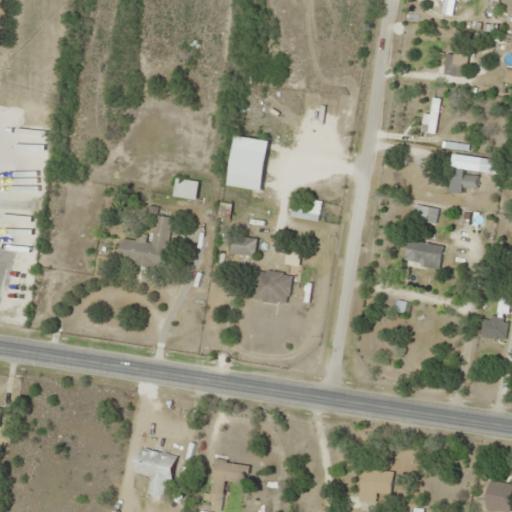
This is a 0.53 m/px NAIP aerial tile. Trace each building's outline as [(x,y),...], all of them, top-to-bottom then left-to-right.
[(443,0),(442,14),(454,15),(454,0),(443,0)] [(458,56),(447,53),(442,73),(454,75),(458,56)] [(425,132),(433,133),(439,99),(431,97),(425,132)] [(228,173),(262,177),(267,140),(234,135),(228,173)] [(461,192),(461,189),(476,188),(475,181),(462,182),(461,168),(448,169),(450,193),(461,192)] [(197,180),(174,179),(173,197),(196,198),(197,180)] [(287,218),(319,219),(319,197),(288,197),(287,218)] [(427,207),(414,205),(411,219),(424,222),(427,207)] [(164,267),(170,217),(153,215),(150,238),(135,236),(134,240),(119,238),(116,261),(164,267)] [(255,238),(231,236),(229,254),(253,256),(255,238)] [(403,263),(438,268),(442,245),(407,240),(403,263)] [(291,275),(255,269),(250,299),(286,304),(291,275)] [(505,317),(508,303),(498,301),(495,317),(483,315),(479,336),(503,341),(507,317),(505,317)] [(132,472),(149,476),(146,494),(165,498),(174,455),(138,447),(132,472)] [(245,483),(247,464),(213,460),(210,493),(222,495),(224,481),(245,483)] [(389,495),(393,472),(363,467),(358,500),(375,503),(377,493),(389,495)] [(477,511),(480,511),(484,509),(485,511),(507,511),(493,487),(471,500),(477,511)]
